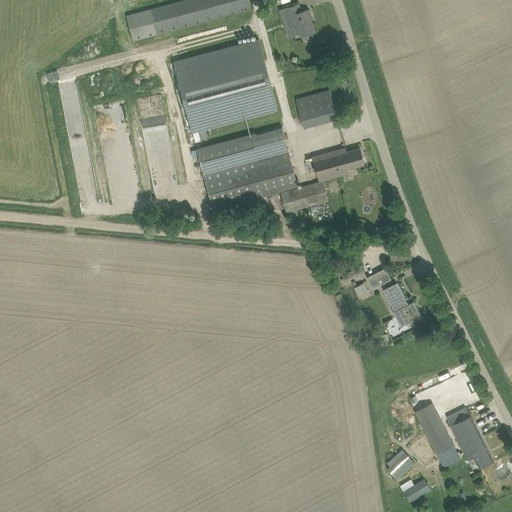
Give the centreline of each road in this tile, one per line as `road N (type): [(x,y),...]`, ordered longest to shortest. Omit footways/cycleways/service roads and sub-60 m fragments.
road 1 (tertiary): [(511,426),(419,246),(337,0)]
road 2 (track): [(419,246),(299,246),(0,217)]
